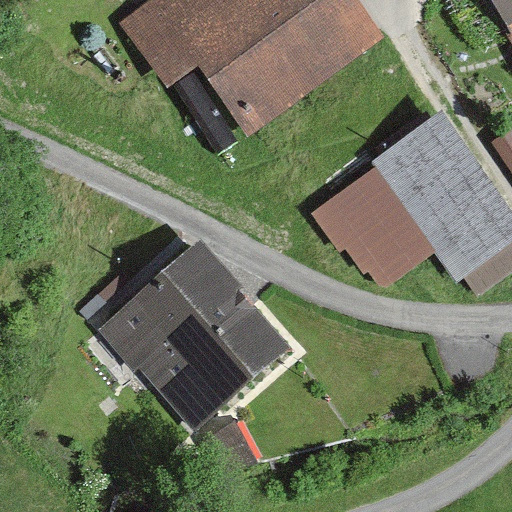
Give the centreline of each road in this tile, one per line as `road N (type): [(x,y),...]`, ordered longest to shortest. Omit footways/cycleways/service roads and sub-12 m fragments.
road 1 (residential): [(511,321),(387,314),(346,302),(0,130)]
road 2 (track): [(395,21),(511,199)]
road 3 (unclassified): [(511,436),(472,472),(388,511)]
